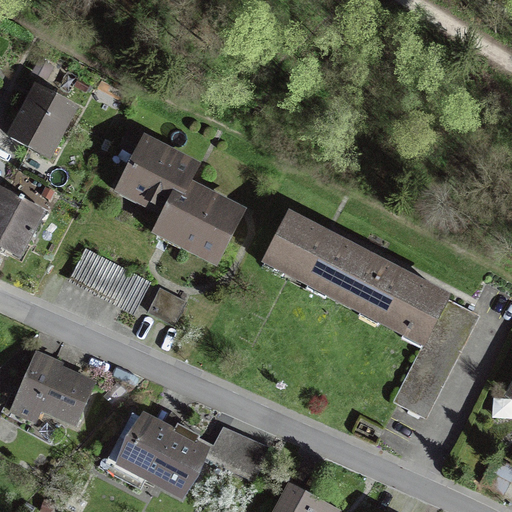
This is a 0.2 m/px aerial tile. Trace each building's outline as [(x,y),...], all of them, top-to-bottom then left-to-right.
[(41,61),(35,72),(44,76),(49,65),(41,61)] [(47,158),(75,107),(38,87),(11,138),(30,148),(33,143),(48,151),(45,157),(47,158)] [(139,156),(122,190),(168,214),(185,184),(194,167),(128,134),(121,147),(139,156)] [(185,184),(168,214),(159,232),(215,261),(239,213),(185,184)] [(0,245),(20,257),(44,213),(0,188),(0,245)] [(338,241),(288,216),(264,261),(266,261),(309,285),(309,284),(327,293),(327,294),(344,304),(368,258),(337,242),(338,241)] [(72,276),(124,303),(128,294),(141,300),(150,283),(86,250),(72,276)] [(344,304),(361,313),(362,311),(404,335),(405,334),(423,344),(425,344),(448,300),(413,281),(413,280),(368,258),(344,304)] [(155,299),(148,312),(175,326),(187,304),(167,293),(155,299)] [(448,300),(425,344),(423,344),(393,403),(422,418),(476,314),(448,300)] [(16,400),(40,411),(41,408),(76,424),(93,385),(35,359),(16,400)] [(180,491),(207,440),(177,424),(171,436),(133,415),(117,444),(130,451),(126,459),(149,471),(147,474),(180,491)] [(222,420),(205,455),(256,480),(273,445),(222,420)] [(331,511),(333,510),(288,485),(273,511),(331,511)]
